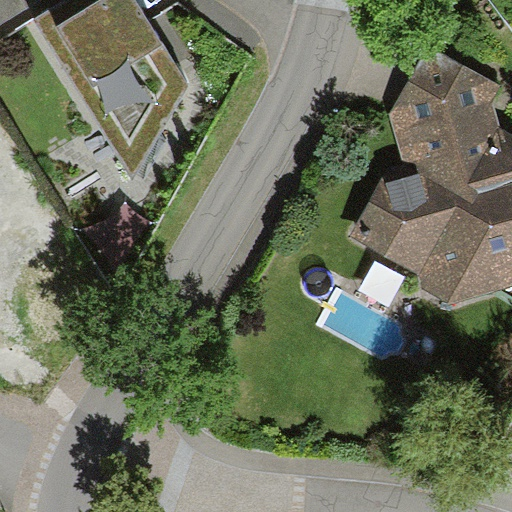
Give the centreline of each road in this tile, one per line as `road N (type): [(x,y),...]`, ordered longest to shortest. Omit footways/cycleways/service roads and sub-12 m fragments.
road 1 (residential): [(325,0),(289,110),(244,205),(120,412),(91,482)]
road 2 (residential): [(346,511),(91,482)]
